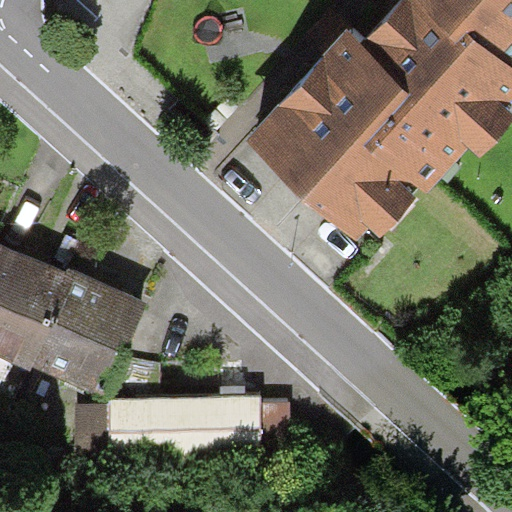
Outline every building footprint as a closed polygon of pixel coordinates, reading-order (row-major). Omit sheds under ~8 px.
[(497,105),(389,0),(387,0),(370,18),(354,2),(244,115),(352,220),(415,155),(432,172),(497,105)] [(511,0),(389,0),(497,105),(511,89),(511,0)] [(3,234),(0,239),(0,343),(31,357),(33,351),(72,264),(3,234)] [(75,257),(72,264),(33,351),(111,385),(153,291),(75,257)] [(254,386),(109,389),(109,396),(77,397),(78,447),(108,446),(108,452),(286,449),(285,398),(254,399),(254,386)]
